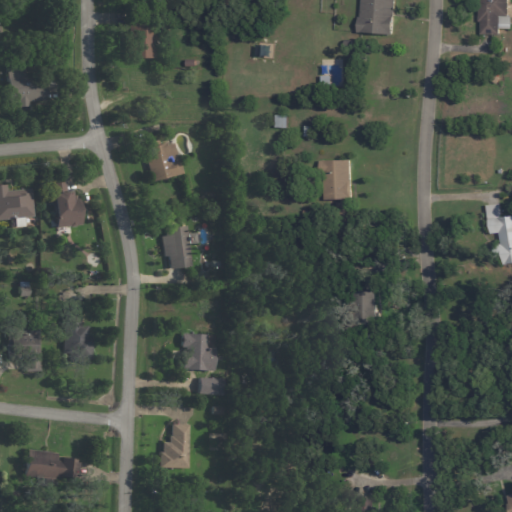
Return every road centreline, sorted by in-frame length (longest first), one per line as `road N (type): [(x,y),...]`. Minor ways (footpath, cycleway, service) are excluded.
road 1 (residential): [(86,0),(87,68),(130,296),(122,511)]
road 2 (residential): [(429,511),(422,217),(432,0)]
road 3 (residential): [(0,402),(126,416)]
